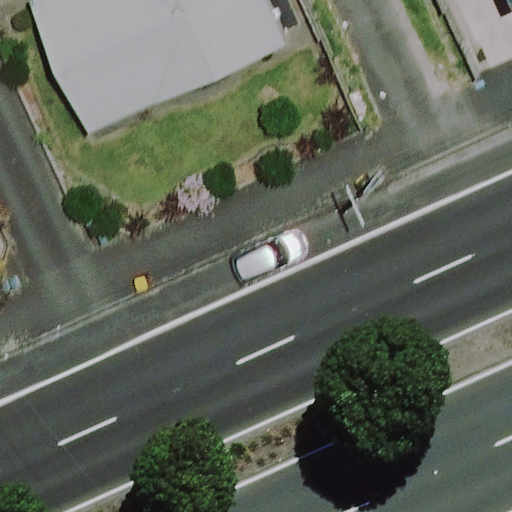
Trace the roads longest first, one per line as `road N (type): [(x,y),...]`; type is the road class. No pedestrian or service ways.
road 1 (primary): [(0,469),(511,237)]
road 2 (primary): [(511,440),(355,511)]
